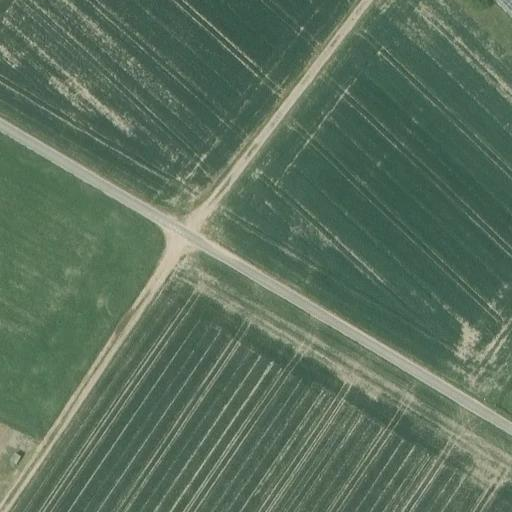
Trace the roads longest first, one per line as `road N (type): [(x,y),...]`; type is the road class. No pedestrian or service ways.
road 1 (track): [(511,431),(185,237)]
road 2 (track): [(0,511),(185,237)]
road 3 (track): [(376,0),(185,237)]
road 4 (track): [(185,237),(0,127)]
